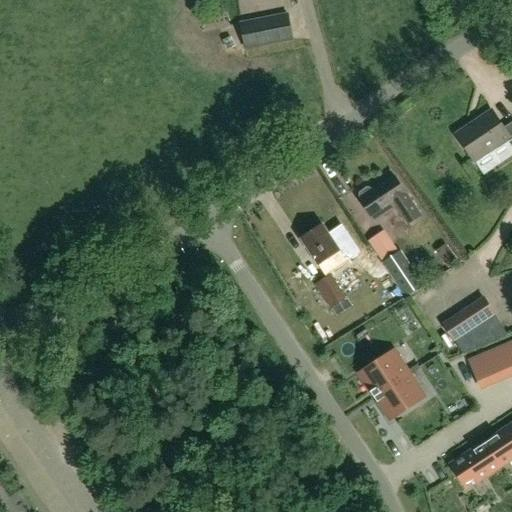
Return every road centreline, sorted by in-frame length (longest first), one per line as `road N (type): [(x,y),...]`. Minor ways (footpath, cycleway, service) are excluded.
road 1 (unclassified): [(511,16),(208,221)]
road 2 (unclassified): [(388,511),(208,221)]
road 3 (unclassified): [(208,221),(78,307),(0,322)]
